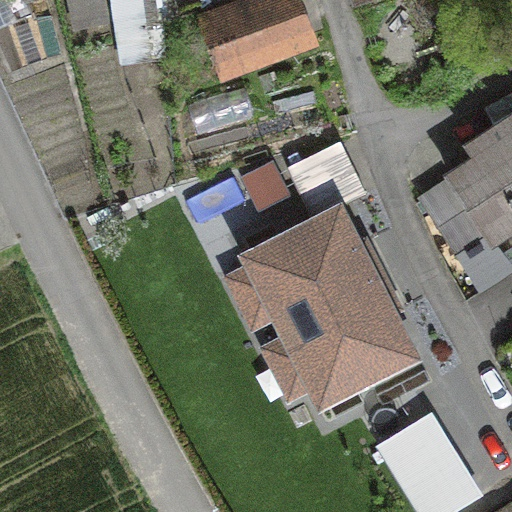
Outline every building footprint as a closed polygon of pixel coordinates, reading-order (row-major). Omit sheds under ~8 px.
[(287,0),(274,0),(203,26),(222,78),(305,48),(287,0)] [(511,137),(503,144),(511,156),(511,137)] [(511,156),(503,144),(446,180),(490,246),(511,231),(511,156)] [(233,267),(265,330),(371,276),(341,213),(233,267)] [(415,361),(371,276),(265,330),(308,415),(415,361)] [(432,420),(377,451),(412,511),(454,511),(477,499),(432,420)]
